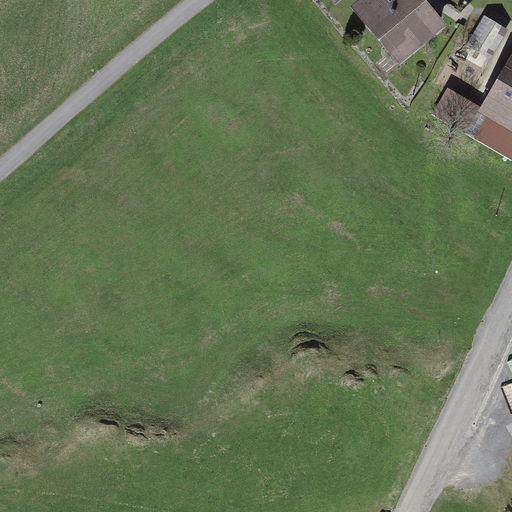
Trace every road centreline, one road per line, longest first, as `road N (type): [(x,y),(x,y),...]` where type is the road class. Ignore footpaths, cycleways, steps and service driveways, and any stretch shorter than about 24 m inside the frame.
road 1 (residential): [(200,0),(0,173)]
road 2 (residential): [(419,511),(511,309)]
